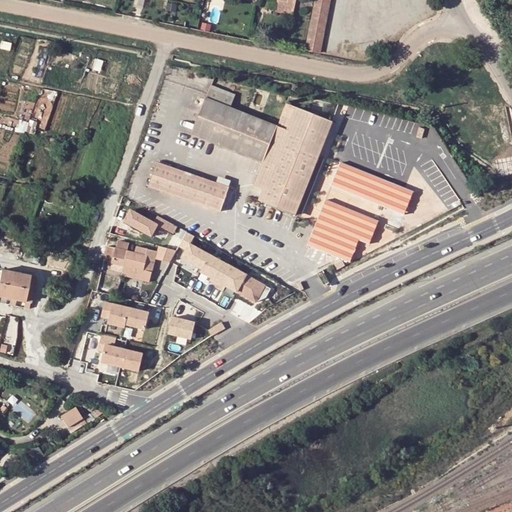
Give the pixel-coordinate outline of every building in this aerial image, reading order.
[(277,0),(275,13),(285,15),(286,13),(287,5),(280,4),(280,0),(277,0)] [(287,5),(286,13),(294,14),(297,0),(294,0),(280,0),(280,4),(287,5)] [(330,0),(316,0),(306,51),(320,53),(330,0)] [(208,86),(204,98),(229,109),(234,96),(208,86)] [(275,127),(229,109),(204,98),(189,136),(260,165),(251,188),(260,192),(257,202),(293,217),(317,157),(330,123),(317,118),(307,114),(293,109),(285,131),(275,127)] [(275,127),(285,131),(293,109),(284,105),(275,127)] [(227,188),(155,164),(147,188),(218,213),(227,188)] [(329,187),(350,195),(359,172),(338,164),(329,187)] [(359,172),(350,195),(402,216),(411,193),(359,172)] [(367,245),(376,222),(324,201),(306,246),(348,263),(357,241),(367,245)] [(178,225),(158,214),(154,221),(141,213),(139,215),(129,210),(124,219),(151,235),(158,223),(173,232),(178,225)] [(195,234),(187,230),(179,246),(186,249),(182,257),(202,268),(210,254),(190,243),(195,234)] [(110,262),(108,270),(123,275),(130,251),(123,249),(124,244),(116,242),(115,246),(106,244),(101,259),(110,262)] [(20,261),(31,263),(34,247),(24,244),(20,261)] [(130,251),(123,275),(151,283),(157,259),(169,263),(176,250),(161,246),(159,252),(139,246),(137,253),(130,251)] [(228,264),(210,254),(202,268),(201,271),(211,277),(210,280),(217,284),(228,264)] [(335,271),(343,267),(340,262),(333,266),(335,271)] [(246,273),(228,264),(217,284),(216,286),(223,290),(226,285),(237,290),(246,273)] [(4,271),(4,272),(0,271),(0,299),(0,297),(24,302),(24,301),(30,302),(36,277),(4,271)] [(271,287),(246,273),(237,290),(256,301),(260,292),(266,296),(271,287)] [(130,308),(105,302),(102,317),(109,319),(108,324),(125,328),(126,325),(130,308)] [(150,313),(130,308),(126,325),(146,329),(150,313)] [(196,322),(173,317),(169,333),(192,339),(196,322)] [(222,321),(210,329),(213,334),(226,327),(222,321)] [(126,349),(106,344),(102,361),(122,366),(126,349)] [(144,353),(126,349),(122,366),(140,370),(144,353)] [(83,420),(77,409),(61,419),(68,429),(83,420)]
